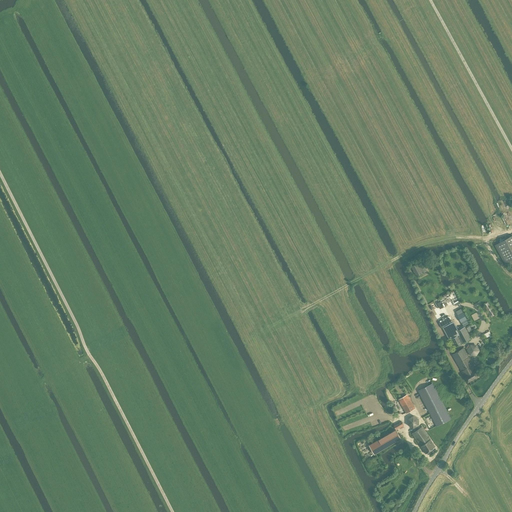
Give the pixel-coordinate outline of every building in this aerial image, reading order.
[(511,235),(495,245),(506,266),(511,262),(511,235)] [(419,262),(411,266),(417,276),(424,272),(419,264),(419,262)] [(483,305),(491,317),(496,314),(488,303),(483,305)] [(451,323),(443,327),(450,340),(451,339),(455,346),(471,338),(465,327),(458,330),(456,332),(451,323)] [(483,335),(487,342),(493,338),(492,336),(494,335),(492,330),(491,331),(483,335)] [(476,371),(481,368),(479,365),(475,367),(464,348),(453,355),(468,382),(479,375),(476,371)] [(419,391),(436,426),(451,419),(433,384),(419,391)] [(407,395),(406,396),(400,399),(399,399),(407,413),(415,408),(407,395)] [(408,418),(408,425),(413,428),(419,425),(419,419),(414,416),(408,418)] [(396,429),(404,425),(402,421),(394,426),(396,429)] [(422,427),(412,434),(424,450),(426,453),(436,447),(427,433),(422,427)] [(370,445),(375,454),(401,438),(396,430),(370,445)]
